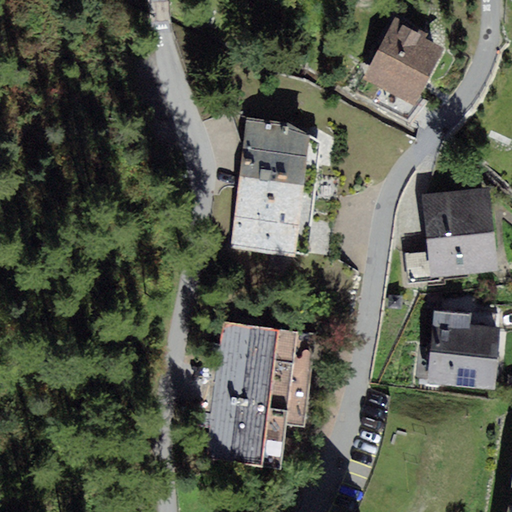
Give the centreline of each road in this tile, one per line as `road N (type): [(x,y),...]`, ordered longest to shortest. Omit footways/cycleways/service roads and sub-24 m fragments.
road 1 (residential): [(490,0),(491,33),(476,78),(390,190),(355,394),(310,511)]
road 2 (residential): [(158,0),(201,183),(159,440),(165,511)]
